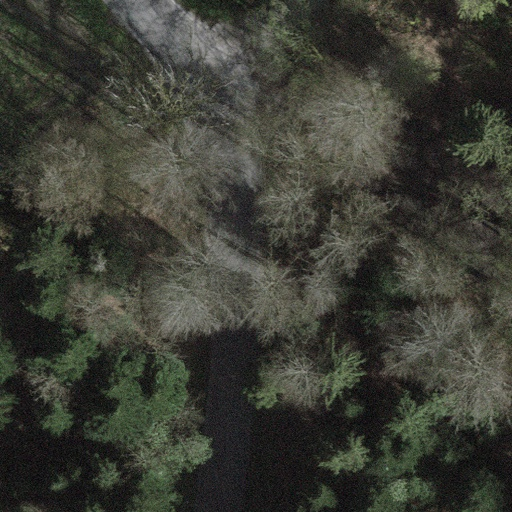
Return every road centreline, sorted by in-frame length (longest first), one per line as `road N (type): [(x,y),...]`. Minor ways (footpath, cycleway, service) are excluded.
road 1 (tertiary): [(215,511),(235,346),(225,164),(204,79),(138,0)]
road 2 (track): [(511,294),(404,168),(204,79)]
